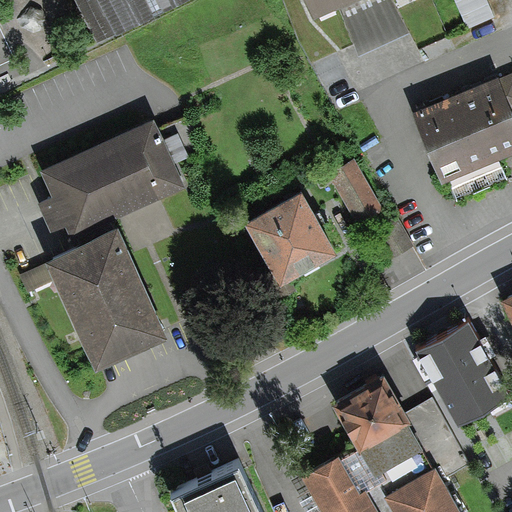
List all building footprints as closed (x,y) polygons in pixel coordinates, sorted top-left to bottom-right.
[(79,0),(98,37),(117,27),(103,0),(79,0)] [(103,0),(117,27),(171,0),(103,0)] [(455,0),(468,27),(495,15),(488,0),(455,0)] [(498,154),(511,148),(511,70),(502,74),(500,70),(413,105),(443,177),(448,175),(458,197),(507,176),(498,154)] [(116,213),(184,183),(174,161),(190,154),(179,129),(165,136),(154,112),(41,163),(53,189),(38,196),(52,229),(67,222),(74,237),(118,218),(116,213)] [(385,206),(355,154),(328,169),(359,221),(385,206)] [(278,271),(282,278),(290,274),(338,246),(302,183),(246,215),(278,271)] [(415,243),(397,211),(372,225),(390,257),(415,243)] [(74,237),(46,250),(96,362),(168,330),(118,218),(74,237)] [(48,259),(20,272),(28,290),(56,277),(48,259)] [(282,278),(278,271),(264,279),(276,299),(298,287),(290,274),(282,278)] [(511,287),(501,293),(511,314),(511,287)] [(511,390),(469,313),(416,342),(458,419),(511,390)] [(339,447),(301,469),(325,511),(468,511),(446,473),(408,407),(385,367),(333,396),(359,442),(342,452),(339,447)] [(432,394),(408,407),(446,473),(470,461),(432,394)] [(266,511),(240,454),(171,486),(182,511),(266,511)]
